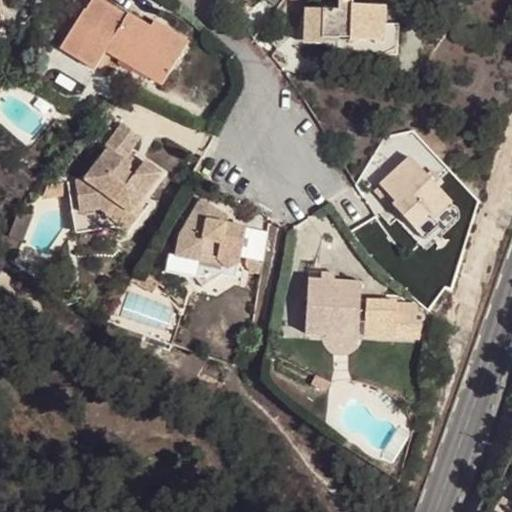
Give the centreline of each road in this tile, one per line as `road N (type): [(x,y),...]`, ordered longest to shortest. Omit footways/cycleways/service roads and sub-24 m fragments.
road 1 (secondary): [(437,511),(511,308)]
road 2 (residential): [(195,0),(253,54),(277,172)]
